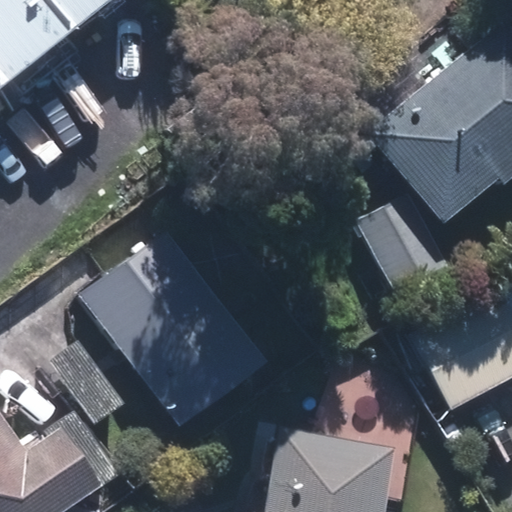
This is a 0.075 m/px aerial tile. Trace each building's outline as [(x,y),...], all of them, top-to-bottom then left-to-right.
[(0,0),(0,75),(94,0),(0,0)] [(368,116),(438,208),(511,151),(511,24),(504,14),(368,116)] [(168,224),(91,282),(193,417),(270,359),(168,224)] [(5,343),(0,346),(0,511),(48,511),(103,471),(5,343)] [(72,348),(38,372),(82,432),(115,408),(72,348)] [(386,511),(394,446),(294,435),(285,511),(386,511)]
